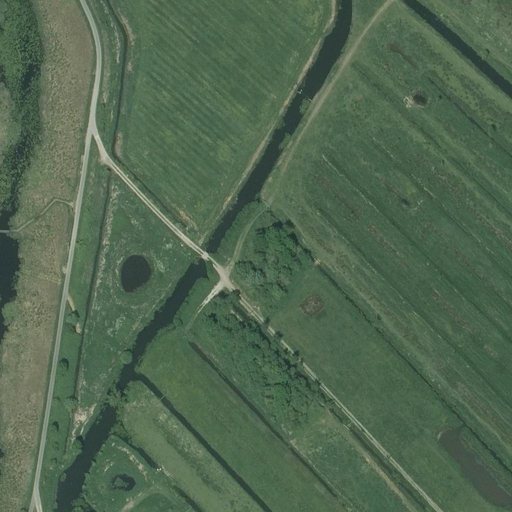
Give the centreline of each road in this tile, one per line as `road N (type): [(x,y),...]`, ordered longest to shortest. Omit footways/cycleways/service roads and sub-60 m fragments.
road 1 (track): [(438,511),(111,164),(91,123)]
road 2 (unclassified): [(30,511),(97,73),(96,40),(81,0)]
road 3 (track): [(185,327),(231,264),(240,234),(269,202),(362,32),(393,0)]
